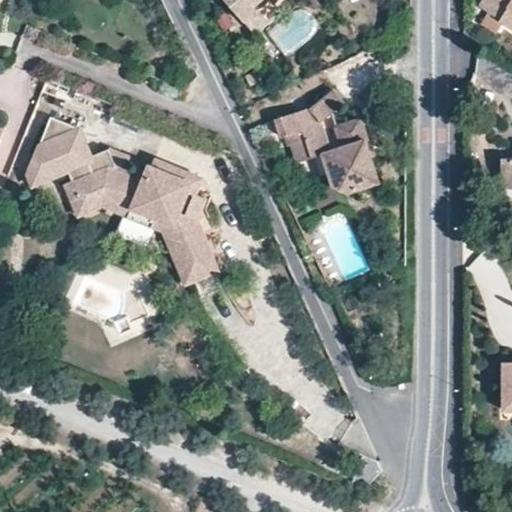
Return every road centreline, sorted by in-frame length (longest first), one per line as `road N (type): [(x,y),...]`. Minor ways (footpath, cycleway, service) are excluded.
road 1 (residential): [(428,456),(435,0)]
road 2 (residential): [(355,391),(176,0)]
road 3 (unclassified): [(0,387),(306,511)]
